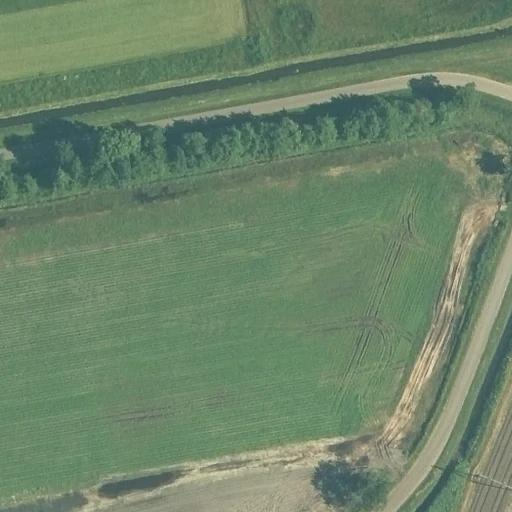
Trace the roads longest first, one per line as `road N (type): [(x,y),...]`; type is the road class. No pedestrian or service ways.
road 1 (unclassified): [(511,96),(420,80),(0,157)]
road 2 (unclassified): [(386,511),(432,454),(511,247)]
